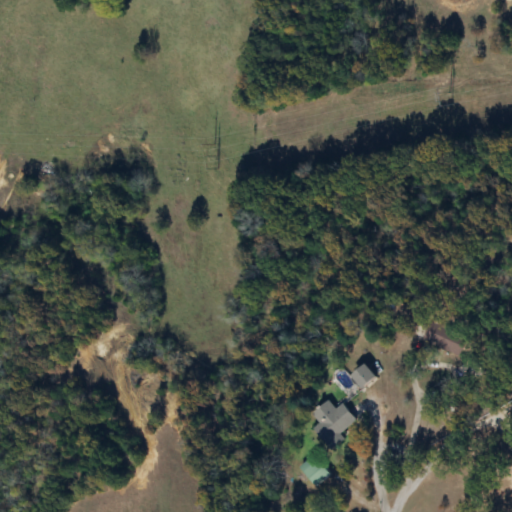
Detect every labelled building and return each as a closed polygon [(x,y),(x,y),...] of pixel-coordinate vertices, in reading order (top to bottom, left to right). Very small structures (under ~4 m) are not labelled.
[(450,0),(427,0),(427,12),(451,12),(450,0)] [(452,15),(421,15),(421,34),(452,34),(452,15)] [(351,377),(363,389),(377,376),(365,364),(351,377)] [(345,440),(340,434),(356,422),(344,404),(336,409),(330,401),(312,414),(320,425),(315,428),(331,450),(345,440)] [(330,472),(310,457),(300,471),(320,486),(330,472)]
